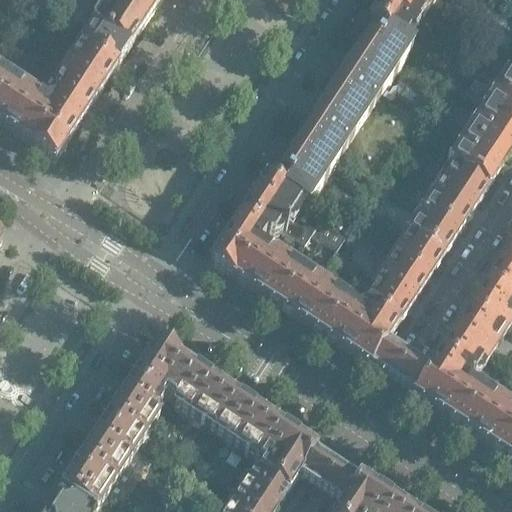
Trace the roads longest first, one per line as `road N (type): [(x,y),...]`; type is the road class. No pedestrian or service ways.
road 1 (residential): [(156,292),(349,0)]
road 2 (residential): [(365,428),(511,202)]
road 3 (residential): [(200,0),(53,223)]
road 4 (residential): [(11,511),(156,292)]
road 5 (tertiary): [(365,428),(156,292)]
road 6 (tertiary): [(488,511),(365,428)]
road 7 (tertiary): [(156,292),(53,223)]
